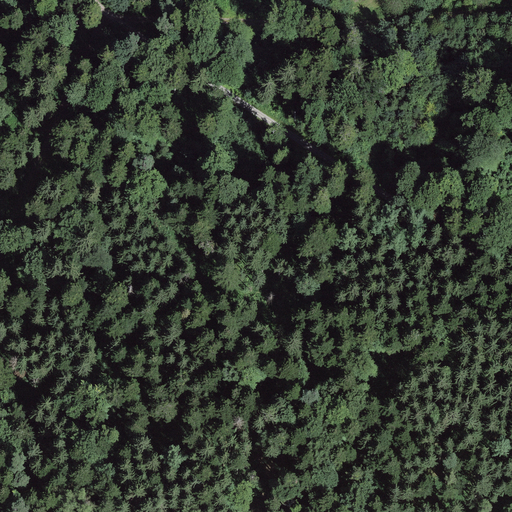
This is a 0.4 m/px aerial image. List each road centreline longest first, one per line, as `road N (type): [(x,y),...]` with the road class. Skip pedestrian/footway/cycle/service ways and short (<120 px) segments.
road 1 (track): [(100,0),(233,96),(511,270)]
road 2 (track): [(511,19),(109,9)]
road 3 (track): [(0,284),(109,9)]
